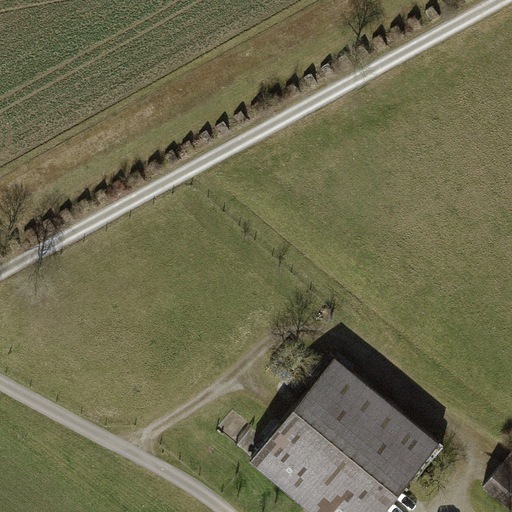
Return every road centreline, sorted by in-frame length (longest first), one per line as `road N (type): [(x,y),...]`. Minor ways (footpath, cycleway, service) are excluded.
road 1 (track): [(0,273),(502,0)]
road 2 (unknown): [(134,453),(279,357),(322,341),(378,358),(477,442)]
road 3 (track): [(226,511),(0,381)]
